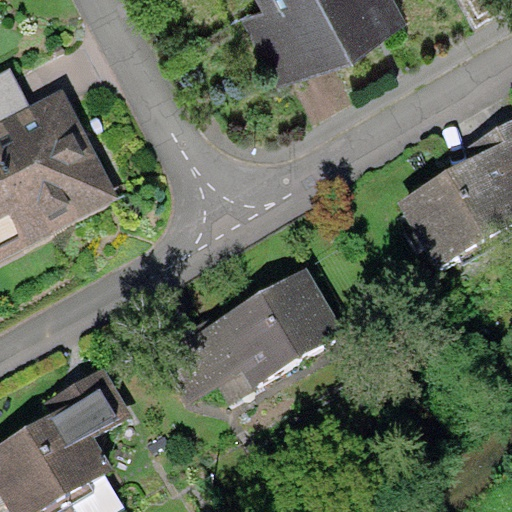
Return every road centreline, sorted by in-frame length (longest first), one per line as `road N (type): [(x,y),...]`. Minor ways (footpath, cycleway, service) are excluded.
road 1 (residential): [(511,63),(227,230)]
road 2 (residential): [(101,0),(227,230)]
road 3 (residential): [(227,230),(0,351)]
